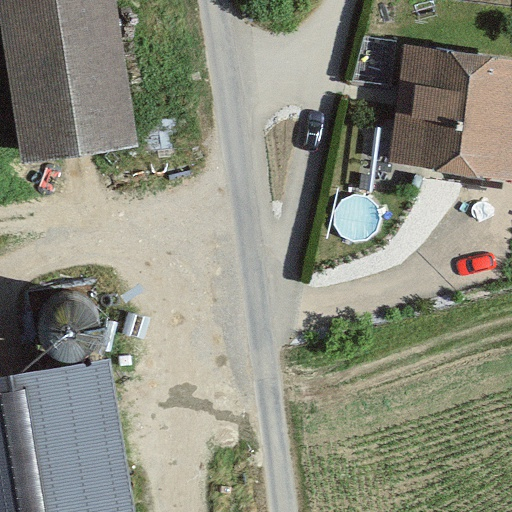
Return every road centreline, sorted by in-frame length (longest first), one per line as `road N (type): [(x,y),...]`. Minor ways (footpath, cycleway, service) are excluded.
road 1 (tertiary): [(206,0),(282,511)]
road 2 (unknown): [(259,329),(365,310),(415,288),(442,267),(464,232)]
